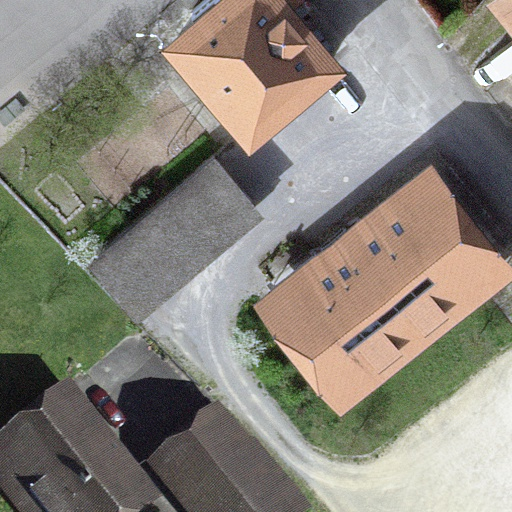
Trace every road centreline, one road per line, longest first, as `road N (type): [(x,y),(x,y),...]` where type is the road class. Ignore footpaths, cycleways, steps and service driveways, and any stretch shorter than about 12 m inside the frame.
road 1 (residential): [(415,0),(511,147)]
road 2 (unknown): [(0,84),(106,15)]
